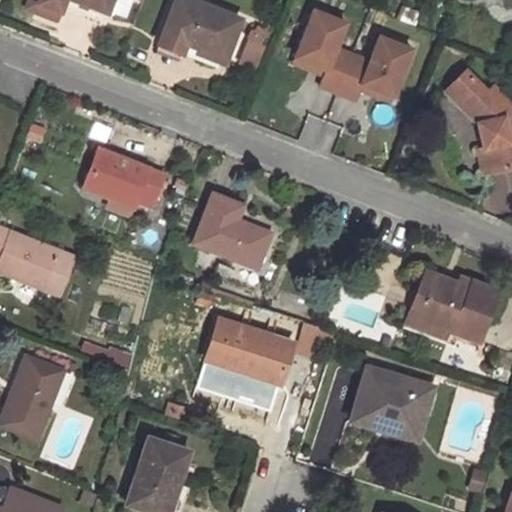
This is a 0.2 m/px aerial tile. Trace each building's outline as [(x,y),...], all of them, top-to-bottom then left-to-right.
[(37,3),(37,0),(29,0),(26,8),(56,19),(60,12),(37,3)] [(37,0),(37,3),(60,12),(61,7),(64,0),(73,0),(86,5),(84,10),(104,18),(106,12),(110,0),(37,0)] [(86,5),(73,0),(64,0),(61,7),(82,15),(84,10),(86,5)] [(130,0),(110,0),(106,12),(123,18),(130,0)] [(188,0),(174,0),(157,45),(180,54),(184,44),(205,52),(203,55),(223,63),(239,20),(188,0)] [(401,6),(396,18),(412,25),(417,12),(401,6)] [(344,22),(311,10),(293,57),(325,69),(319,86),(354,99),(360,83),(392,95),(411,48),(378,35),(368,59),(335,47),(344,22)] [(184,44),(180,54),(201,62),(203,55),(205,52),(184,44)] [(180,54),(157,45),(155,50),(179,59),(180,54)] [(511,160),(511,155),(511,154),(511,118),(510,112),(511,110),(511,107),(493,87),(486,94),(465,72),(445,90),(477,123),(482,148),(488,170),(511,164),(511,160)] [(481,172),(488,170),(482,148),(476,150),(481,172)] [(114,193),(134,202),(151,209),(163,176),(98,149),(81,187),(111,199),(114,193)] [(132,208),(134,202),(114,193),(111,199),(132,208)] [(240,206),(210,194),(191,242),(253,267),(267,234),(234,221),(240,206)] [(72,257),(0,228),(0,272),(43,291),(44,289),(58,294),(72,257)] [(415,317),(431,274),(423,271),(403,322),(442,337),(445,329),(415,317)] [(455,284),(431,274),(415,317),(445,329),(475,341),(494,291),(468,281),(466,288),(455,284)] [(458,277),(455,284),(466,288),(468,281),(458,277)] [(209,297),(200,294),(197,302),(206,305),(209,297)] [(290,343),(217,320),(204,360),(277,384),(290,343)] [(322,327),(305,322),(295,352),(316,360),(322,339),(325,329),(322,327)] [(337,333),(325,329),(322,339),(334,342),(337,333)] [(14,398),(29,359),(24,357),(8,395),(14,398)] [(60,371),(29,359),(14,398),(8,395),(0,416),(0,424),(34,438),(60,371)] [(431,387),(365,368),(350,420),(374,427),(377,415),(418,428),(431,387)] [(415,439),(418,428),(377,415),(374,427),(415,439)] [(187,452),(146,438),(125,502),(152,511),(167,511),(176,484),(187,452)] [(177,511),(186,488),(176,484),(167,511),(177,511)] [(0,508),(0,511),(57,511),(60,507),(10,488),(4,501),(1,509),(0,508)]
